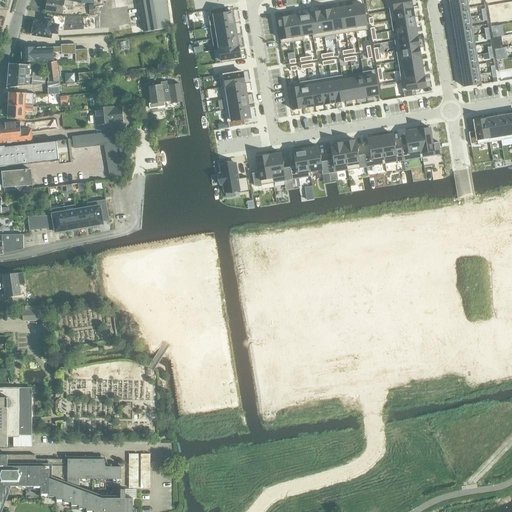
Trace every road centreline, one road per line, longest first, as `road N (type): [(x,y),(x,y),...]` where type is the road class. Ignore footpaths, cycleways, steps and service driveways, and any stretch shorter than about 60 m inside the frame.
road 1 (residential): [(253,0),(276,136),(450,106)]
road 2 (residential): [(471,243),(205,295)]
road 3 (residential): [(254,511),(282,490),(346,472),(386,449),(450,383)]
road 4 (residential): [(157,509),(157,451),(0,451)]
road 5 (residential): [(273,398),(450,383)]
road 6 (residential): [(450,383),(470,359),(471,243)]
road 7 (residential): [(0,258),(127,229)]
